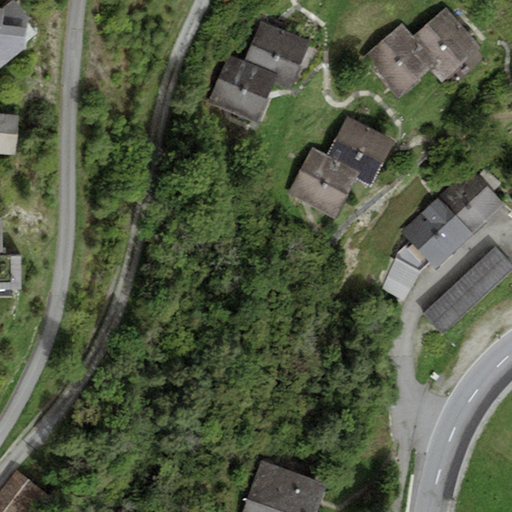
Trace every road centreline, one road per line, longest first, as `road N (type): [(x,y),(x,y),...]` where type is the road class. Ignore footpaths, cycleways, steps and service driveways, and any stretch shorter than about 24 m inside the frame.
road 1 (track): [(0,469),(79,382),(110,333),(167,80),(201,0)]
road 2 (unclassified): [(78,0),(60,277),(46,340),(0,429)]
road 3 (secondary): [(511,353),(460,414),(430,511)]
